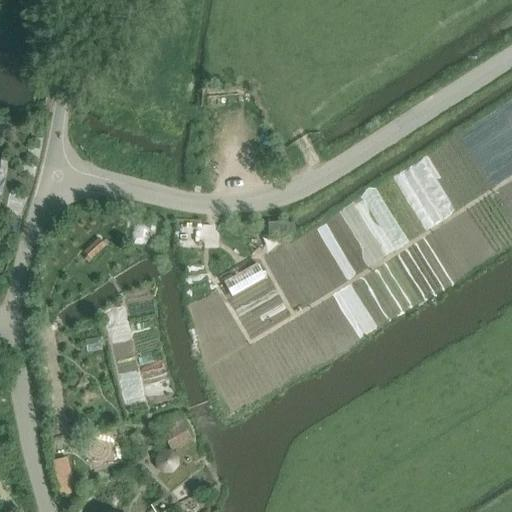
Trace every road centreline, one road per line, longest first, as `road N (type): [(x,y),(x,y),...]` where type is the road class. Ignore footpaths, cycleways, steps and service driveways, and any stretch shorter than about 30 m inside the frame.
road 1 (unclassified): [(7,322),(53,178),(71,0)]
road 2 (unclassified): [(7,322),(47,511)]
